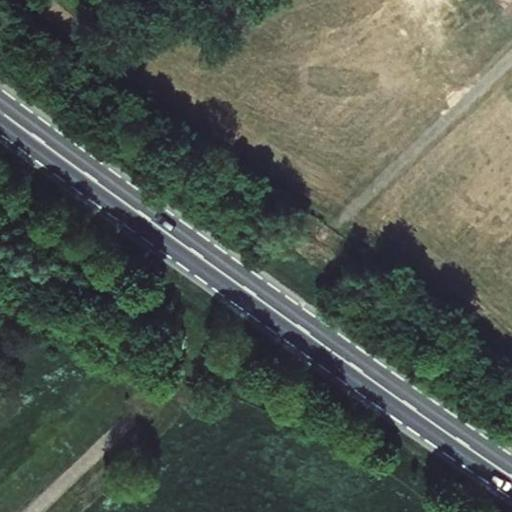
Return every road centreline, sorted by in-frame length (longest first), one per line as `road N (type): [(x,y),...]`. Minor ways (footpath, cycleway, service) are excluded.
road 1 (primary): [(0,110),(511,477)]
road 2 (residential): [(24,511),(122,416)]
